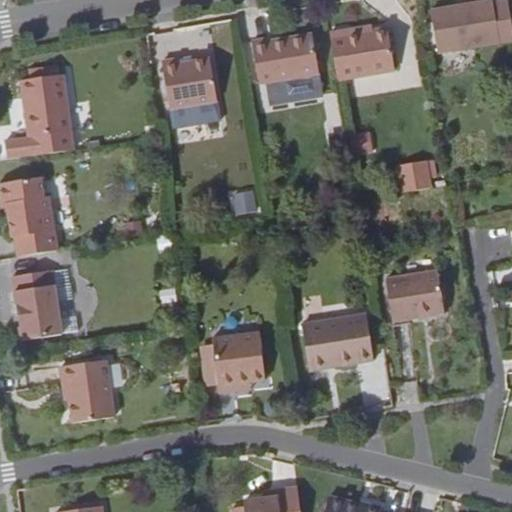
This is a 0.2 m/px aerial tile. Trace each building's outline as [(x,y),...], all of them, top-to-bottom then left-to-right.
[(511,44),(511,25),(508,5),(493,7),(492,4),(430,14),(436,56),(511,44)] [(389,30),(330,39),(337,84),(395,74),(390,39),(389,30)] [(251,44),(257,86),(317,78),(312,43),(270,50),(269,42),(251,44)] [(178,63),(163,65),(170,113),(218,105),(210,62),(179,67),(178,63)] [(34,74),(35,82),(69,77),(68,69),(34,74)] [(6,159),(77,150),(69,77),(35,82),(27,83),(34,138),(4,141),(6,159)] [(354,154),(373,153),(372,132),(352,133),(354,154)] [(433,159),(397,164),(401,191),(437,186),(433,159)] [(17,242),(18,259),(60,254),(53,202),(47,203),(45,182),(0,188),(0,192),(3,208),(8,207),(14,242),(17,242)] [(237,214),(255,210),(250,189),(233,193),(237,214)] [(129,242),(144,240),(142,226),(127,228),(129,242)] [(79,265),(78,255),(65,257),(66,267),(79,265)] [(384,279),(393,323),(406,321),(444,315),(436,270),(405,276),(384,279)] [(12,279),(21,344),(62,338),(55,285),(53,273),(12,279)] [(304,327),(311,373),(373,364),(366,316),(309,326),(304,327)] [(214,348),(223,396),(245,392),(243,382),(256,380),(269,378),(260,330),(213,339),(214,348)] [(211,390),(222,388),(214,348),(203,350),(211,390)] [(107,368),(62,374),(64,392),(68,392),(74,432),(115,426),(107,368)] [(257,389),(256,380),(243,382),(245,392),(257,389)] [(276,499),(265,500),(243,503),(243,511),(299,511),(297,489),(275,491),(276,499)] [(276,499),(275,491),(263,493),(265,500),(276,499)] [(383,511),(384,511),(330,499),(326,511),(383,511)]
